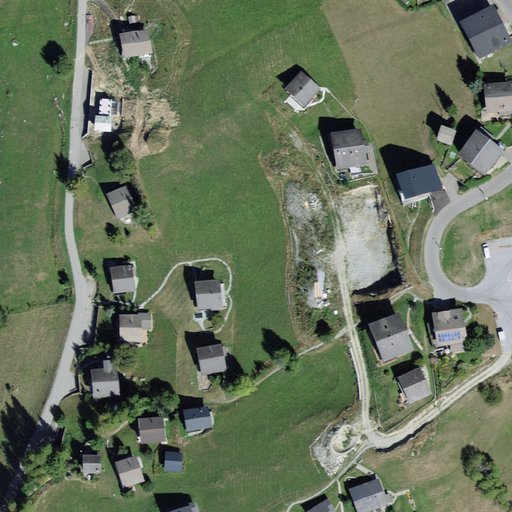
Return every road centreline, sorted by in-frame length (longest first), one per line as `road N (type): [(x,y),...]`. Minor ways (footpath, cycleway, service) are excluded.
road 1 (residential): [(76,0),(66,352),(3,511)]
road 2 (residential): [(511,298),(449,289),(437,246),(455,210),(511,177)]
